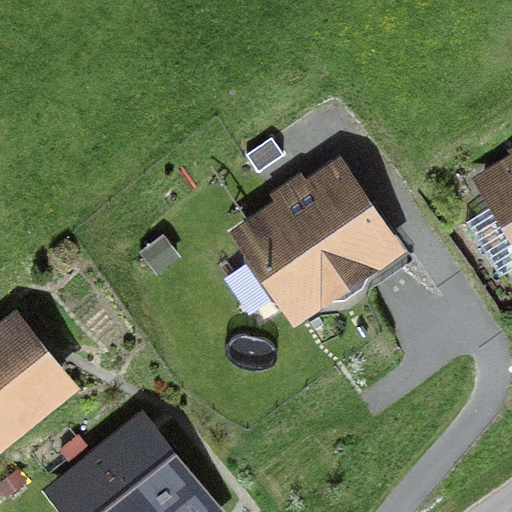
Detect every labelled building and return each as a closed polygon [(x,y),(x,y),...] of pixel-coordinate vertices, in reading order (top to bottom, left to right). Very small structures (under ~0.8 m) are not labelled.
[(511,142),(506,146),(508,150),(473,171),(492,203),(466,218),(499,273),(511,265),(511,142)] [(274,296),(296,329),(411,254),(342,149),(305,174),(301,168),(270,188),(275,197),(225,229),(245,260),(224,274),(249,312),(274,296)] [(455,236),(467,255),(480,246),(468,228),(455,236)] [(158,271),(181,253),(164,231),(140,249),(158,271)] [(0,446),(80,382),(18,305),(0,318),(0,446)] [(65,511),(231,511),(144,405),(44,486),(65,511)] [(69,456),(86,444),(78,432),(61,444),(69,456)] [(0,485),(7,494),(28,478),(17,464),(0,477),(0,485)]
